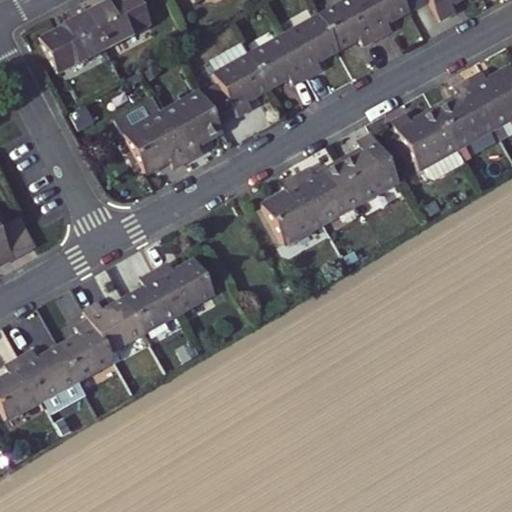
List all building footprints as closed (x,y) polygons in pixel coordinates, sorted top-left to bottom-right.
[(201,0),(165,0),(172,15),(201,0)] [(401,15),(392,0),(347,0),(343,3),(365,44),(385,32),(382,26),(401,15)] [(460,0),(417,0),(432,27),(448,19),(443,9),(460,0)] [(129,39),(110,2),(67,25),(86,62),(129,39)] [(365,44),(343,3),(307,22),(326,55),(348,42),(353,52),(365,44)] [(326,55),(307,22),(272,42),(295,84),(313,72),(309,65),(326,55)] [(86,62),(67,25),(17,51),(37,87),(86,62)] [(295,84),(272,42),(235,62),(253,96),(281,79),(287,88),(295,84)] [(253,96),(235,62),(202,79),(207,88),(222,117),(225,122),(242,113),(238,105),(253,96)] [(511,116),(511,67),(499,75),(494,65),(482,72),(509,118),(511,116)] [(509,118),(482,72),(465,83),(471,92),(451,103),(472,141),(509,118)] [(222,117),(207,88),(186,100),(190,106),(203,129),(222,117)] [(472,141),(451,103),(428,117),(422,107),(406,117),(434,163),(472,141)] [(212,145),(203,129),(190,106),(148,129),(175,179),(191,171),(185,161),(212,145)] [(175,179),(148,129),(141,114),(100,136),(131,191),(154,178),(160,188),(175,179)] [(415,177),(387,127),(368,137),(374,147),(354,159),(376,200),(415,177)] [(376,200),(354,159),(333,171),(327,162),(311,172),(340,221),(376,200)] [(349,236),(340,221),(311,172),(296,181),(301,190),(279,202),(301,242),(310,237),(319,254),(349,236)] [(0,270),(15,262),(0,235),(0,270)] [(230,283),(210,248),(187,263),(182,255),(170,262),(195,304),(230,283)] [(195,304),(170,262),(155,272),(159,279),(142,289),(162,324),(195,304)] [(162,324),(142,289),(120,303),(115,295),(102,304),(108,314),(126,346),(162,324)] [(131,354),(126,346),(108,314),(96,322),(101,330),(78,343),(102,383),(105,387),(123,375),(116,363),(131,354)] [(102,383),(78,343),(57,356),(51,345),(37,353),(62,394),(68,403),(102,383)] [(62,394),(37,353),(25,361),(31,372),(13,384),(31,413),(62,394)]
